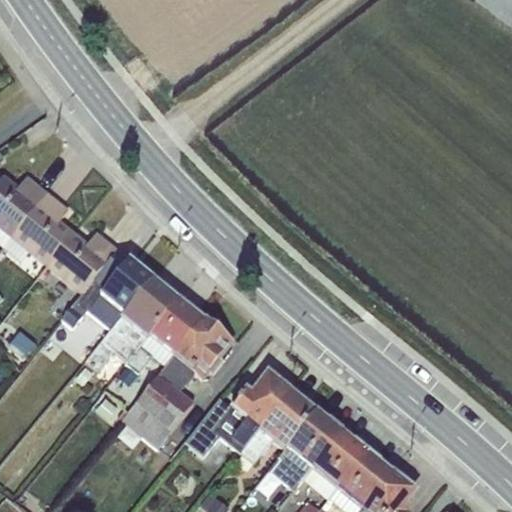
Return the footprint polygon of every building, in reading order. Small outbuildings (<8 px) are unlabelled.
[(10,242),(46,197),(26,180),(16,192),(2,180),(0,182),(0,249),(2,252),(10,242)] [(46,197),(10,242),(46,270),(72,237),(57,225),(67,214),(46,197)] [(72,237),(46,270),(51,275),(76,295),(81,299),(117,254),(96,237),(86,249),(72,237)] [(117,254),(81,299),(61,324),(72,333),(87,315),(110,335),(152,283),(117,254)] [(76,295),(51,275),(44,283),(69,303),(76,295)] [(152,283),(110,335),(84,366),(97,376),(113,357),(125,367),(177,303),(152,283)] [(177,303),(125,367),(115,380),(128,389),(152,360),(164,371),(202,324),(177,303)] [(202,324),(164,371),(121,425),(157,453),(194,406),(180,395),(193,379),(202,386),(209,378),(211,380),(224,365),(218,360),(230,346),(202,324)] [(19,334),(6,350),(22,363),(35,347),(19,334)] [(238,456),(289,394),(267,376),(251,395),(245,391),(230,410),(219,402),(183,446),(203,460),(219,441),(238,456)] [(289,394),(238,456),(253,468),(270,446),(282,455),(314,415),(289,394)] [(105,400),(95,414),(108,424),(119,410),(105,400)] [(314,415),(282,455),(277,461),(280,464),(270,477),(292,493),(300,482),(339,435),(314,415)] [(339,435),(300,482),(328,503),(365,455),(339,435)] [(365,455),(328,503),(339,511),(361,511),(390,476),(365,455)] [(390,476),(361,511),(410,511),(404,507),(414,495),(390,476)] [(210,496),(199,509),(203,511),(229,511),(210,496)]
